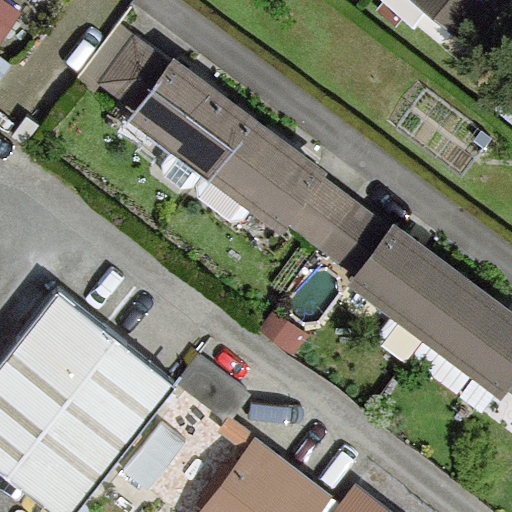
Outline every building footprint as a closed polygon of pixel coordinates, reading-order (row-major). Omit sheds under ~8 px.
[(7,0),(0,0),(0,37),(0,38),(21,10),(7,0)] [(422,0),(471,41),(505,0),(422,0)] [(511,378),(511,307),(398,224),(394,229),(319,174),(325,166),(176,56),(172,61),(137,36),(106,77),(143,104),(138,109),(286,218),(289,215),(364,270),(360,275),(508,384),(511,379),(511,378)] [(0,51),(0,75),(12,61),(0,51)] [(73,511),(177,379),(59,286),(0,361),(0,463),(62,511),(73,511)] [(253,390),(200,352),(179,380),(232,419),(253,390)] [(315,511),(330,494),(258,439),(201,511),(315,511)] [(399,511),(359,480),(334,511),(399,511)]
